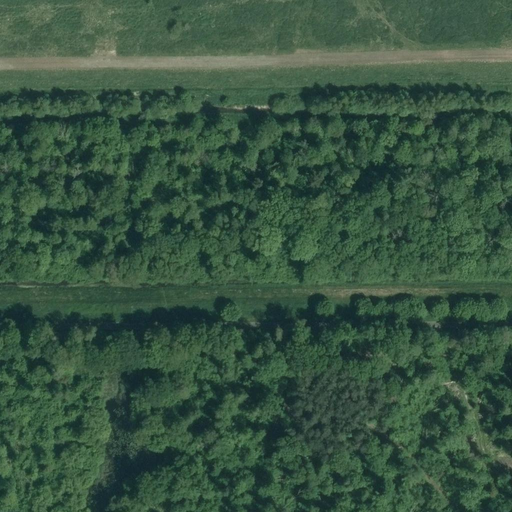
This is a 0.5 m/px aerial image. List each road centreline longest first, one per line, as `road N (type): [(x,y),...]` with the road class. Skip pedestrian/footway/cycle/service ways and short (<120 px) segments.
road 1 (track): [(511,50),(0,60)]
road 2 (track): [(0,357),(511,356)]
